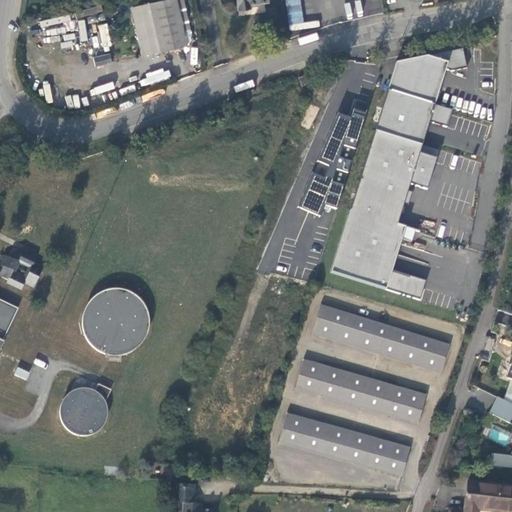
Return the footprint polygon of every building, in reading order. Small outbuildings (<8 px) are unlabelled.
[(163,0),(131,8),(139,39),(156,35),(160,51),(187,45),(186,42),(176,0),(163,0)] [(181,0),(176,0),(186,42),(192,40),(181,0)] [(267,0),(236,0),(238,9),(251,7),(251,4),(268,2),(267,0)] [(300,0),(285,0),(290,25),(304,23),(300,0)] [(99,25),(102,46),(110,45),(107,23),(99,25)] [(142,55),(160,51),(156,35),(139,39),(142,55)] [(467,68),(463,48),(396,62),(388,90),(435,104),(446,69),(452,71),(467,68)] [(95,66),(112,62),(110,54),(94,57),(95,66)] [(469,71),(464,93),(480,97),(488,66),(480,64),(477,73),(469,71)] [(311,84),(307,75),(299,78),(302,87),(311,84)] [(447,127),(453,110),(435,104),(388,90),(375,130),(422,145),(429,122),(447,127)] [(336,210),(365,118),(352,114),(351,118),(338,114),(316,162),(317,162),(312,173),(311,173),(296,207),(319,217),(324,206),(336,210)] [(422,145),(375,130),(331,273),(421,301),(426,282),(410,277),(410,279),(392,273),(402,240),(406,227),(398,225),(410,184),(427,189),(437,158),(420,153),(422,145)] [(422,146),(421,152),(438,155),(439,149),(422,146)] [(34,256),(36,251),(28,247),(26,252),(23,250),(22,253),(12,248),(8,258),(4,255),(0,263),(0,264),(4,266),(0,274),(0,276),(8,280),(7,283),(22,290),(25,283),(34,287),(43,268),(34,264),(37,257),(34,256)] [(85,337),(86,340),(88,343),(91,345),(93,348),(95,350),(98,352),(101,353),(105,354),(104,361),(121,362),(121,356),(125,355),(128,354),(129,353),(133,351),(135,350),(137,349),(139,347),(141,345),(143,342),(144,340),(145,338),(146,336),(147,334),(148,331),(148,328),(149,325),(149,323),(149,320),(148,317),(148,315),(147,312),(146,310),(145,306),(144,304),(142,302),(141,300),(139,299),(137,297),(136,296),(134,294),(131,293),(129,292),(127,291),(125,290),(123,290),(121,290),(119,289),(116,289),(113,289),(111,289),(109,289),(106,290),(104,291),(101,292),(99,293),(97,295),(94,296),(92,299),(89,301),(87,304),(86,307),(84,309),(83,312),(83,314),(82,317),(82,320),(82,323),(82,326),(82,329),(83,332),(84,335),(85,337)] [(0,349),(17,306),(0,299),(0,349)] [(320,305),(311,334),(440,373),(449,345),(320,305)] [(303,360),(295,389),(418,424),(425,395),(303,360)] [(26,380),(30,372),(17,367),(14,375),(26,380)] [(106,422),(106,420),(107,417),(107,414),(108,411),(107,409),(107,405),(105,402),(111,390),(98,384),(95,391),(94,391),(92,390),(90,389),(89,389),(86,389),(84,388),(82,388),(80,389),(77,389),(76,390),(74,390),(72,391),(70,392),(68,394),(66,395),(65,397),(64,398),(63,400),(62,401),(61,403),(61,404),(60,406),(60,408),(60,410),(60,411),(60,413),(60,416),(60,418),(61,421),(62,423),(63,425),(64,427),(67,429),(68,431),(70,432),(72,434),(75,435),(77,436),(80,436),(82,436),(85,436),(87,436),(89,436),(92,435),(94,434),(96,433),(98,431),(101,429),(102,427),(104,425),(106,422)] [(511,404),(497,397),(489,413),(511,424),(511,456),(510,455),(491,454),(490,465),(511,467),(511,404)] [(409,448),(286,414),(278,442),(401,477),(409,448)] [(511,511),(511,486),(467,482),(464,511),(477,511),(478,509),(503,511),(511,511)] [(193,509),(194,504),(194,485),(173,484),(172,511),(180,511),(211,511),(212,510),(202,509),(193,509)]
